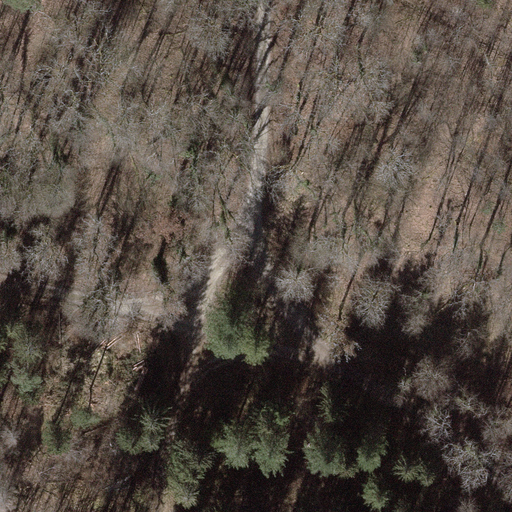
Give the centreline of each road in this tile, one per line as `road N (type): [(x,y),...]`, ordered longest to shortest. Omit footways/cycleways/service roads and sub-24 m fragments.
road 1 (track): [(0,283),(341,367),(511,470)]
road 2 (track): [(265,0),(252,229),(196,329),(163,511)]
road 3 (track): [(252,229),(262,281),(341,367)]
